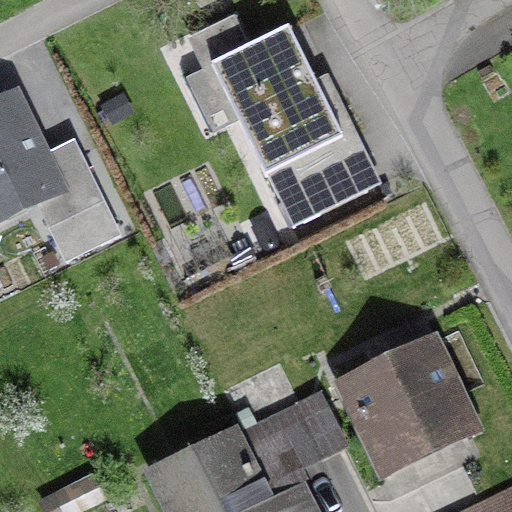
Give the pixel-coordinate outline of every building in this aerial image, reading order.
[(342,140),(289,31),(250,50),(234,18),(186,41),(202,73),(184,82),(211,138),(238,125),(294,242),(388,198),(356,133),(342,140)] [(50,154),(19,90),(0,99),(0,232),(38,214),(48,233),(106,204),(76,142),(50,154)] [(282,247),(271,226),(252,236),(262,257),(282,247)] [(259,264),(251,247),(227,259),(235,275),(259,264)] [(331,387),(379,486),(391,480),(396,490),(479,451),(474,440),(484,435),(436,336),(331,387)] [(141,477),(159,511),(320,511),(307,485),(309,483),(304,473),(350,451),(321,394),(240,434),(237,429),(141,477)] [(107,470),(37,504),(40,511),(88,511),(120,496),(107,470)] [(511,511),(511,487),(464,511),(511,511)]
